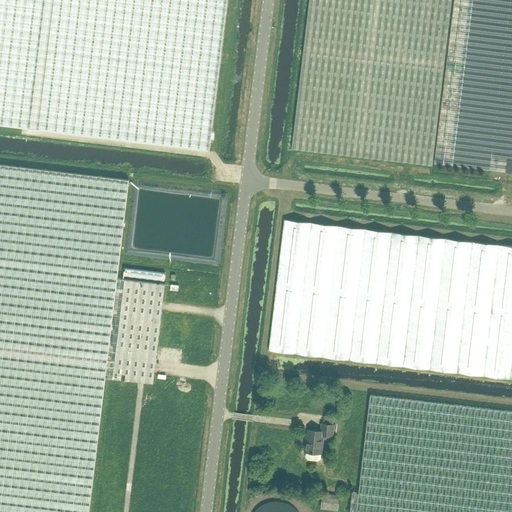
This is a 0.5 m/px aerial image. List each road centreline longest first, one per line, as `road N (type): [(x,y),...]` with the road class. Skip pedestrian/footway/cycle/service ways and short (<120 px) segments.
road 1 (unclassified): [(206,511),(246,180)]
road 2 (unclassified): [(511,211),(246,180)]
road 3 (unclassified): [(246,180),(268,0)]
